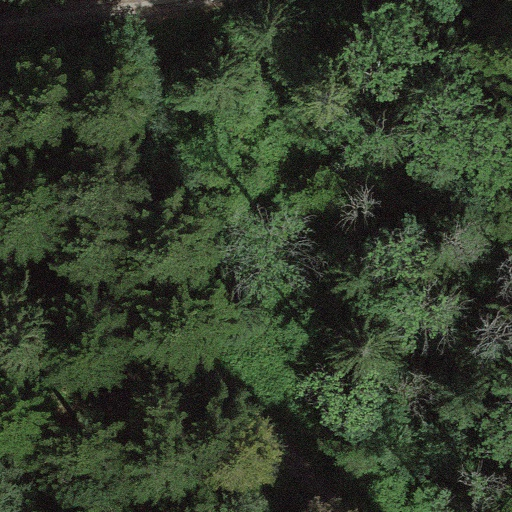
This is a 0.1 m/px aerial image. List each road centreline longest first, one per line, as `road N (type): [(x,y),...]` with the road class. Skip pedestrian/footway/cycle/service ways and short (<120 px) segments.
road 1 (track): [(341,511),(118,287),(0,132)]
road 2 (track): [(0,37),(210,0)]
